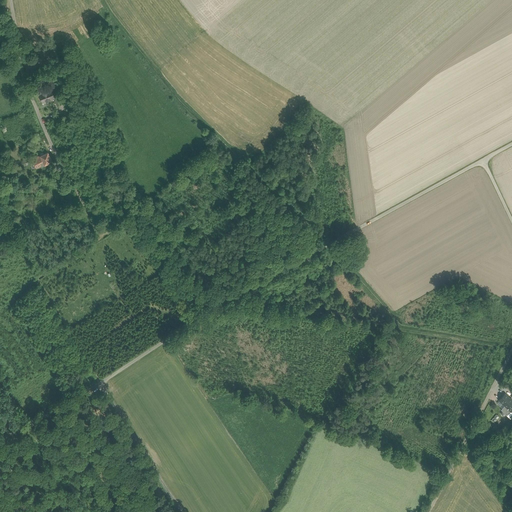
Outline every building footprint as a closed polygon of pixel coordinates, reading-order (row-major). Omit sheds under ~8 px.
[(51,89),(43,92),(43,91),(39,93),(42,101),(46,99),(46,101),(54,98),(54,96),(51,89)] [(48,152),(40,155),(45,165),(52,161),(48,152)] [(40,155),(32,159),(32,160),(36,168),(36,169),(45,165),(40,155)] [(511,409),(511,400),(505,394),(499,400),(505,406),(505,405),(511,411),(511,409)] [(511,411),(505,405),(505,406),(501,410),(507,415),(511,411)]
